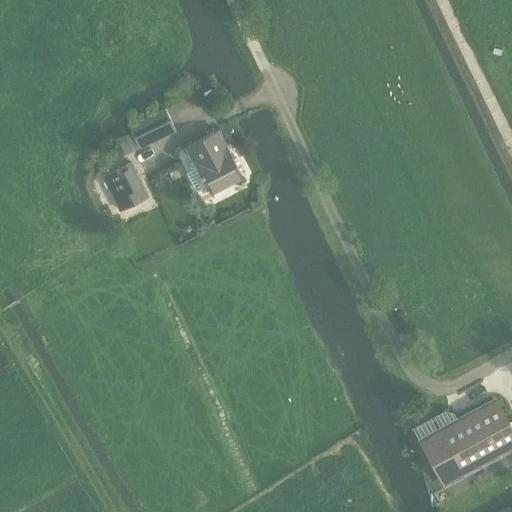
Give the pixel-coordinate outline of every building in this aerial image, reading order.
[(117,140),(124,154),(139,147),(139,148),(176,131),(165,109),(129,126),(132,132),(117,140)] [(242,177),(218,130),(186,147),(193,160),(190,162),(186,173),(194,188),(205,192),(209,190),(210,193),(242,177)] [(120,210),(148,197),(130,162),(103,176),(120,210)] [(471,407),(469,403),(487,394),(482,386),(451,403),(457,415),(471,407)] [(495,400),(421,440),(422,443),(423,442),(439,472),(442,471),(458,473),(459,475),(511,447),(511,431),(508,424),(495,400)]
